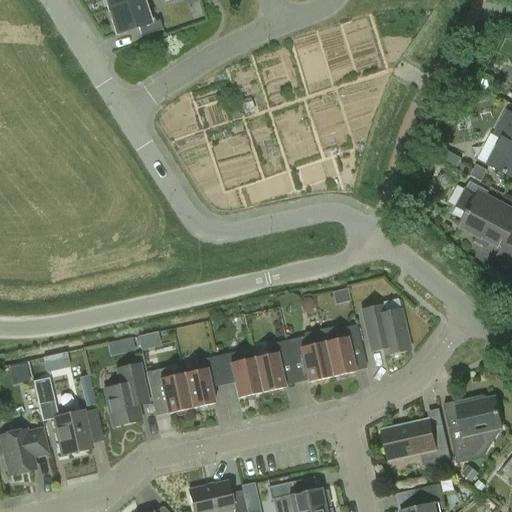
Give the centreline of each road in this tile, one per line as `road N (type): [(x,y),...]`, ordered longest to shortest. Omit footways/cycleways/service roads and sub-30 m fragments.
road 1 (residential): [(122,111),(209,233),(324,210),(359,218),(381,243)]
road 2 (residential): [(344,414),(157,453),(115,493),(35,511)]
road 3 (unclassified): [(266,279),(55,325),(0,322)]
road 4 (residential): [(333,0),(248,35),(122,111)]
road 5 (residential): [(471,312),(414,381),(344,414)]
road 6 (residential): [(52,0),(122,111)]
road 7 (residential): [(381,243),(266,279)]
